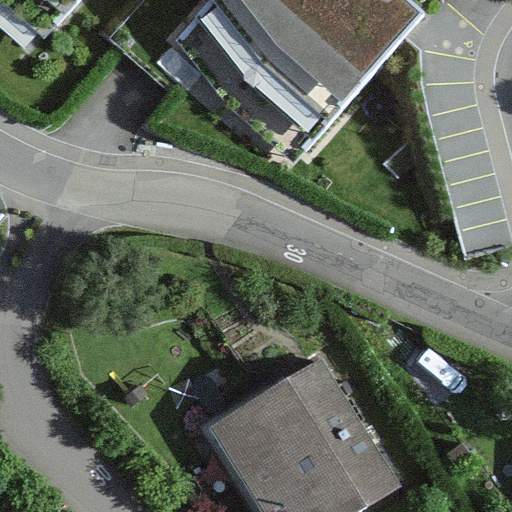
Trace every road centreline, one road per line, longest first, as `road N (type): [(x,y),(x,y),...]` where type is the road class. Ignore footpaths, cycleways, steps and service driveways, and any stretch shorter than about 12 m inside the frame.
road 1 (residential): [(63,184),(178,195),(241,211),(511,329)]
road 2 (residential): [(121,511),(72,460),(32,397),(16,329),(63,184)]
